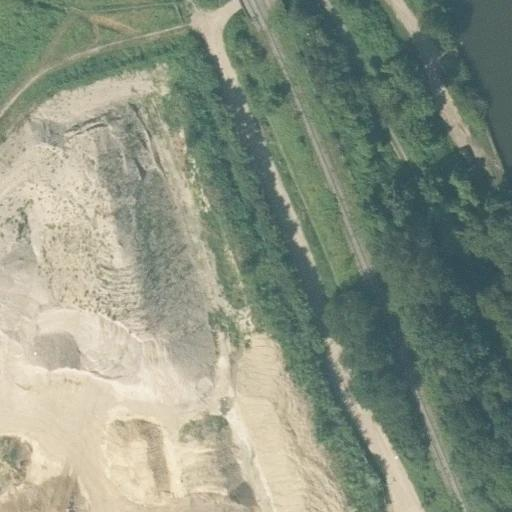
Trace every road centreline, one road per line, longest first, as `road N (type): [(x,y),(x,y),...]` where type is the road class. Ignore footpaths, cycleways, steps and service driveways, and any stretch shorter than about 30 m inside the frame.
road 1 (track): [(390,462),(201,22)]
road 2 (track): [(511,372),(438,192),(380,124),(348,62),(340,25),(321,0)]
road 3 (track): [(397,0),(435,71),(453,143)]
road 4 (track): [(0,112),(34,72),(130,42)]
